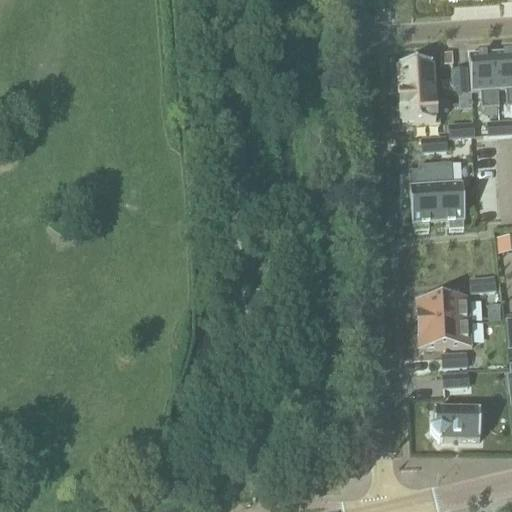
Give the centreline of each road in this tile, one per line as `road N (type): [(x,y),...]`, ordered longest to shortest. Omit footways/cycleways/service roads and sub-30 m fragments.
road 1 (residential): [(395,509),(381,467),(352,41)]
road 2 (residential): [(352,41),(511,30)]
road 3 (tertiary): [(395,509),(511,482)]
